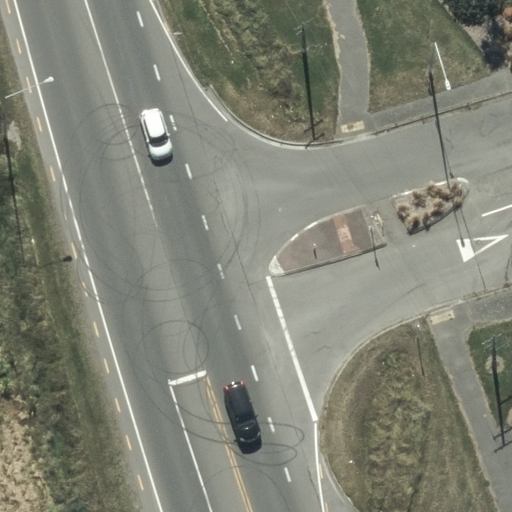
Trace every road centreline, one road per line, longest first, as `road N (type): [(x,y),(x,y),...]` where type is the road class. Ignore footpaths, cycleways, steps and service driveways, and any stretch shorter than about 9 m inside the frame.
road 1 (trunk): [(174,287),(88,0)]
road 2 (trunk): [(250,511),(174,287)]
road 3 (residential): [(174,287),(389,220)]
road 4 (track): [(389,220),(511,183)]
